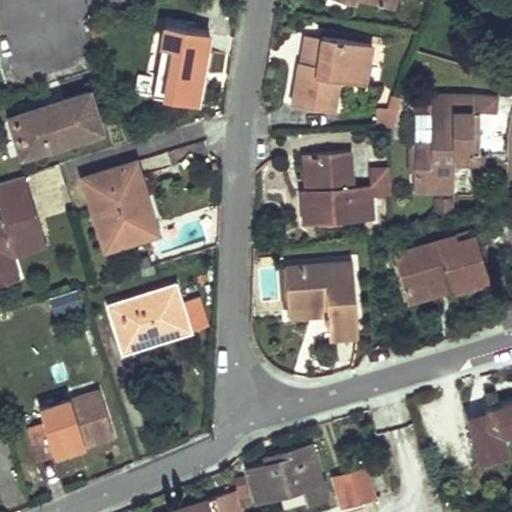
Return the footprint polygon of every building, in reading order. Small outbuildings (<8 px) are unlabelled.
[(86,19),(92,36),(103,32),(98,16),(86,19)] [(136,72),(132,92),(190,101),(195,71),(200,71),(207,31),(185,27),(186,20),(164,16),(153,75),(136,72)] [(321,36),(305,33),(301,61),(317,64),(321,36)] [(291,105),(333,111),(338,79),(364,83),(370,43),(321,36),(317,64),(301,61),(297,61),(291,105)] [(200,71),(195,71),(190,101),(195,102),(200,71)] [(11,120),(22,155),(100,131),(88,91),(46,103),(47,109),(11,120)] [(385,124),(393,123),(401,94),(394,92),(385,124)] [(413,142),(412,191),(452,191),(453,164),(452,152),(471,153),(471,94),(430,93),(430,107),(429,142),(413,142)] [(471,153),(478,153),(478,111),(493,113),(495,96),(471,94),(471,153)] [(46,103),(10,114),(11,120),(47,109),(46,103)] [(429,142),(430,107),(413,106),(413,142),(429,142)] [(303,224),(373,219),(371,195),(370,183),(351,185),(349,149),(312,152),(315,187),(304,188),(300,189),(303,224)] [(312,152),(301,153),(304,188),(315,187),(312,152)] [(471,153),(452,152),(453,164),(470,164),(471,153)] [(82,178),(103,249),(146,236),(130,183),(140,180),(134,161),(82,178)] [(368,183),(367,161),(355,161),(356,183),(368,183)] [(370,183),(371,195),(388,194),(386,167),(369,169),(370,183)] [(0,220),(7,242),(41,232),(24,174),(0,181),(0,220)] [(140,180),(130,183),(146,236),(156,233),(140,180)] [(452,214),(454,198),(435,195),(432,211),(452,214)] [(0,281),(17,277),(11,257),(7,242),(0,220),(0,281)] [(41,232),(7,242),(11,257),(46,246),(41,232)] [(392,252),(403,291),(444,279),(448,290),(449,293),(490,282),(484,262),(474,235),(456,240),(455,234),(392,252)] [(327,314),(328,338),(358,335),(352,260),(284,265),(288,306),(326,304),(327,314)] [(444,279),(403,291),(407,304),(448,290),(444,279)] [(114,331),(121,352),(190,331),(189,330),(207,324),(197,296),(180,302),(174,284),(107,305),(112,323),(120,319),(123,328),(114,331)] [(326,304),(288,306),(288,317),(327,314),(326,304)] [(120,319),(112,323),(114,331),(123,328),(120,319)] [(82,446),(112,436),(97,390),(39,408),(44,426),(27,432),(36,461),(53,454),(49,439),(68,433),(77,430),(82,446)] [(511,399),(484,408),(488,422),(486,430),(472,434),(479,458),(508,451),(505,440),(508,434),(511,432),(511,399)] [(484,408),(466,413),(472,434),(486,430),(488,422),(484,408)] [(77,430),(68,433),(71,449),(82,446),(77,430)] [(266,463),(247,468),(256,500),(287,491),(292,505),(306,500),(328,493),(323,478),(321,478),(311,443),(273,454),(275,461),(266,463)] [(273,454),(264,456),(266,463),(275,461),(273,454)] [(348,471),(357,500),(374,495),(365,466),(348,471)] [(348,471),(332,475),(341,505),(357,500),(348,471)] [(238,511),(242,511),(235,489),(216,495),(220,511),(238,511)] [(161,511),(220,511),(216,495),(161,511)]
